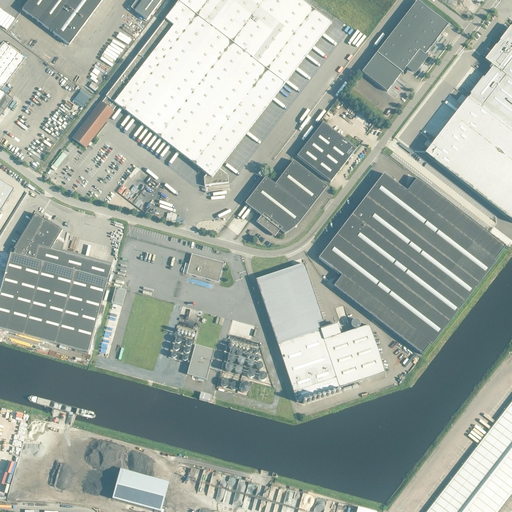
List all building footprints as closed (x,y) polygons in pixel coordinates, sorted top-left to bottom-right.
[(104,0),(31,0),(24,11),(71,46),(104,0)] [(90,142),(105,122),(113,112),(114,113),(114,112),(113,111),(117,105),(207,175),(204,179),(205,187),(228,183),(227,176),(219,169),(331,24),(300,0),(180,0),(175,7),(106,97),(102,103),(101,102),(100,102),(101,103),(73,138),(86,149),(86,148),(85,148),(88,144),(90,142)] [(161,2),(158,0),(143,0),(135,12),(147,21),(161,2)] [(387,92),(388,91),(401,73),(403,75),(403,74),(402,73),(407,67),(413,72),(420,66),(421,64),(426,56),(425,55),(448,25),(417,1),(362,73),(387,92)] [(472,96),(427,155),(511,220),(511,27),(501,42),(502,43),(499,48),(497,46),(486,60),(494,67),(485,79),(484,78),(471,95),(472,96)] [(1,91),(25,59),(3,43),(0,47),(0,117),(3,113),(13,100),(7,96),(1,91)] [(91,85),(88,90),(94,95),(97,90),(91,85)] [(80,93),(72,104),(82,111),(90,99),(80,93)] [(297,157),(330,183),(357,149),(323,123),(297,157)] [(62,155),(50,171),(55,174),(66,158),(62,155)] [(265,178),(245,204),(261,217),(256,223),(275,237),(277,234),(279,231),(284,234),(290,232),(294,228),(299,223),(327,187),(293,161),(275,185),(265,178)] [(346,223),(318,259),(343,278),(335,289),(421,355),(429,345),(495,260),(505,247),(419,180),(409,193),(386,176),(385,177),(383,176),(366,197),(364,195),(351,212),(353,214),(356,215),(348,225),(346,223)] [(0,212),(14,191),(0,182),(0,212)] [(15,251),(12,255),(11,255),(10,256),(13,257),(12,260),(9,259),(0,293),(0,329),(87,354),(107,281),(111,267),(61,253),(63,244),(56,240),(62,231),(35,214),(14,250),(15,251)] [(130,238),(124,257),(183,273),(188,254),(130,238)] [(186,274),(218,283),(224,263),(192,255),(186,274)] [(304,264),(310,283),(300,287),(293,268),(256,280),(278,346),(320,331),(320,330),(318,323),(323,321),(304,264)] [(111,303),(122,306),(126,291),(116,288),(111,303)] [(351,324),(351,325),(351,326),(352,326),(352,327),(352,328),(353,328),(354,329),(355,329),(356,329),(357,329),(358,329),(359,328),(360,327),(360,326),(360,325),(360,324),(360,323),(360,322),(359,322),(359,321),(358,321),(357,320),(356,320),(355,320),(354,321),(353,321),(352,322),(352,323),(351,324)] [(385,373),(369,326),(341,335),(337,325),(320,330),(320,331),(278,346),(297,403),(385,373)] [(250,343),(254,329),(244,327),(243,330),(237,329),(235,337),(240,338),(239,340),(250,343)] [(214,351),(195,346),(187,375),(206,380),(214,351)] [(240,388),(240,389),(240,390),(240,391),(241,392),(242,393),(243,393),(244,394),(245,394),(246,393),(247,393),(248,393),(248,392),(249,391),(249,390),(249,389),(250,389),(249,388),(249,387),(249,386),(248,385),(247,384),(246,384),(245,384),(244,384),(243,384),(242,384),(242,385),(241,385),(240,386),(240,387),(240,388)] [(211,396),(201,393),(199,399),(209,402),(211,396)] [(226,401),(225,401),(226,394),(218,393),(217,402),(226,403),(226,401)] [(498,511),(503,506),(511,494),(511,402),(427,511),(498,511)] [(24,435),(0,428),(0,444),(20,450),(24,435)] [(140,457),(135,482),(142,483),(142,481),(168,486),(173,464),(140,457)] [(228,486),(228,478),(211,477),(211,485),(228,486)] [(246,497),(256,497),(256,487),(249,487),(249,488),(246,488),(246,497)] [(222,502),(223,494),(218,493),(218,496),(213,495),(213,499),(216,499),(216,501),(222,502)] [(241,510),(242,497),(234,497),(233,508),(236,508),(236,510),(241,510)]
